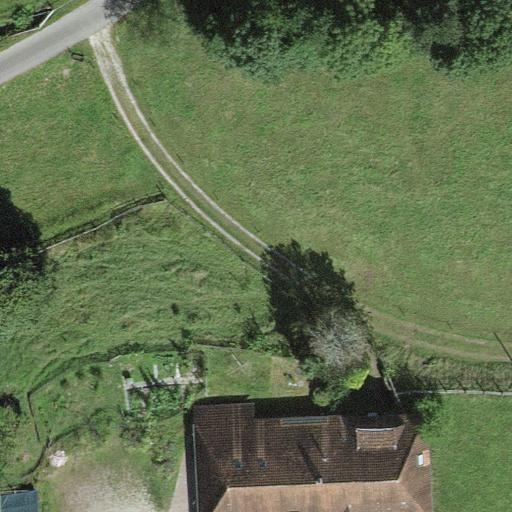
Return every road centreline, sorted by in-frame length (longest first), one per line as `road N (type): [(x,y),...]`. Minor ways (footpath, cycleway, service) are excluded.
road 1 (track): [(96,18),(138,112),(217,224),(298,293),(390,338),(467,362),(511,366)]
road 2 (residential): [(133,0),(0,63)]
